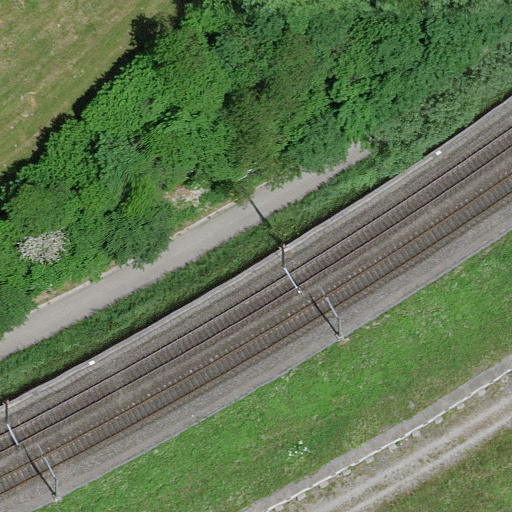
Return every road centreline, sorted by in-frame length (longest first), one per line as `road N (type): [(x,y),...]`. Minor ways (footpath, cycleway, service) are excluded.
road 1 (unclassified): [(511,30),(269,189),(0,333)]
road 2 (track): [(331,511),(511,403)]
